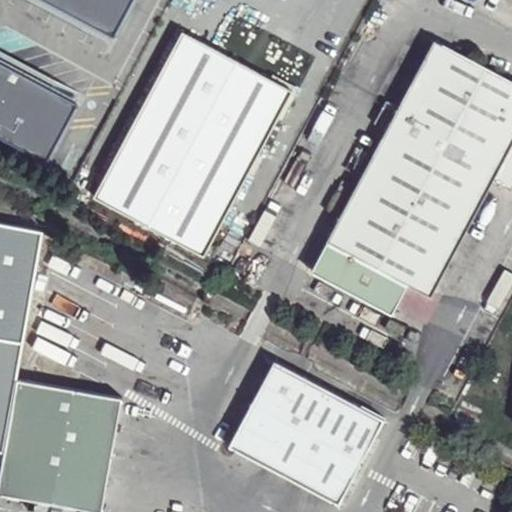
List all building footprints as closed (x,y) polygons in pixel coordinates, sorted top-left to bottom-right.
[(131,0),(68,0),(117,27),(131,0)] [(297,83),(185,23),(98,184),(208,245),(297,83)] [(511,187),(511,75),(435,34),(310,268),(390,313),(407,281),(430,294),(491,178),(511,190),(511,187)] [(81,97),(0,51),(0,126),(49,154),(81,97)] [(49,222),(0,213),(0,443),(10,446),(22,371),(49,222)] [(274,356),(229,442),(339,500),(384,414),(274,356)] [(128,388),(22,371),(10,446),(3,489),(109,506),(128,388)]
